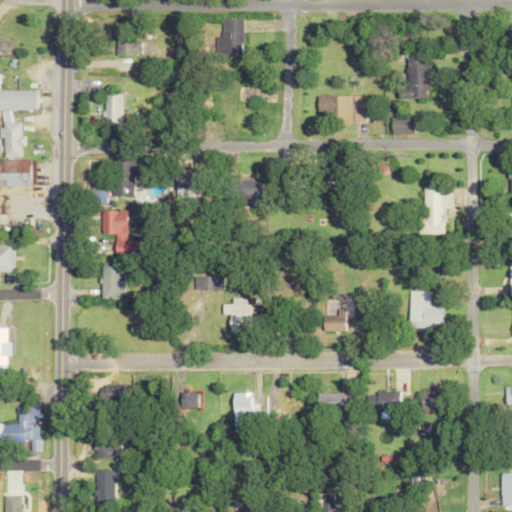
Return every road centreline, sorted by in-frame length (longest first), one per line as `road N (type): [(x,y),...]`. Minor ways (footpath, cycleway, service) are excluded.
road 1 (secondary): [(55,511),(59,0)]
road 2 (residential): [(466,511),(463,3)]
road 3 (residential): [(511,357),(56,359)]
road 4 (residential): [(511,141),(58,146)]
road 5 (residential): [(59,0),(511,2)]
road 6 (residential): [(276,144),(282,3)]
